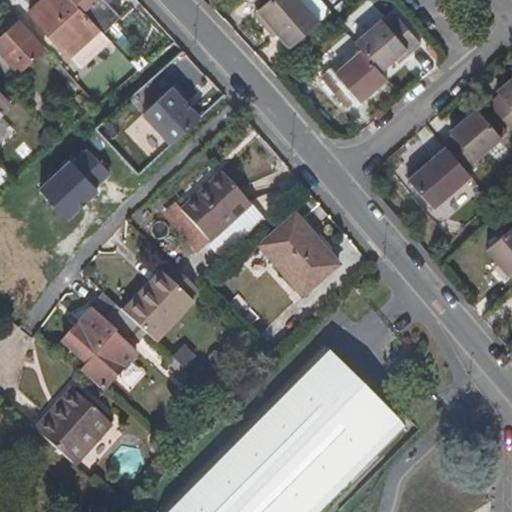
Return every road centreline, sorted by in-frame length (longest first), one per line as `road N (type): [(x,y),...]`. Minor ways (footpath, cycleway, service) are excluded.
road 1 (residential): [(252,89),(28,319)]
road 2 (residential): [(511,388),(332,177)]
road 3 (residential): [(332,177),(511,31)]
road 4 (residential): [(252,89),(171,0)]
